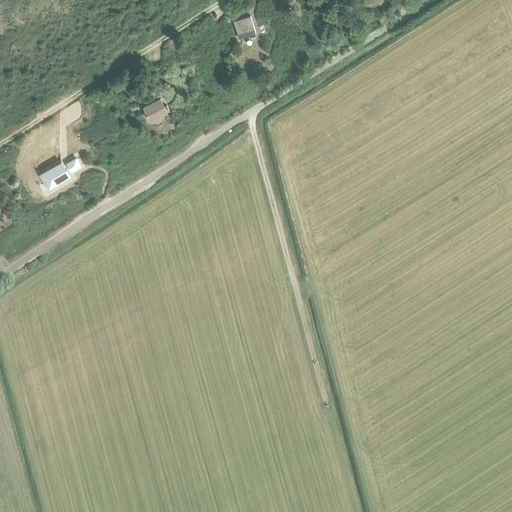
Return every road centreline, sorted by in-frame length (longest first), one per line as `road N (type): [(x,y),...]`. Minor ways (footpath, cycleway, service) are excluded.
road 1 (unclassified): [(0,278),(431,0)]
road 2 (track): [(249,113),(324,396)]
road 3 (track): [(0,145),(224,0)]
